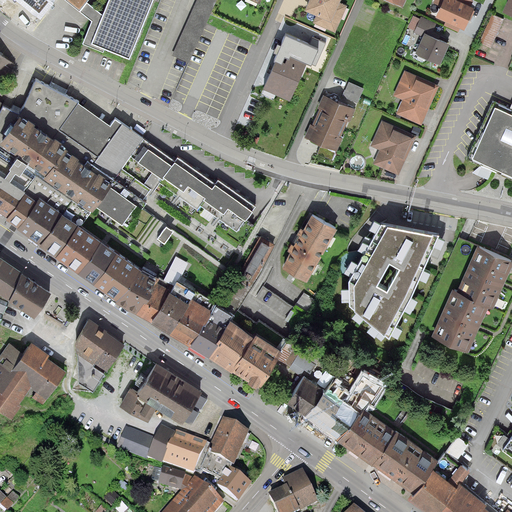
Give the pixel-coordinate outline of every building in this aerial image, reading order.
[(25,0),(37,8),(43,0),(25,0)] [(67,0),(80,9),(86,1),(86,0),(67,0)] [(107,0),(102,15),(92,42),(103,46),(130,56),(150,0),(107,0)] [(196,0),(173,54),(189,61),(215,0),(196,0)] [(307,0),(305,7),(317,13),(313,22),(334,32),(346,6),(338,2),(338,0),(307,0)] [(462,0),(441,0),(435,13),(447,18),(459,24),(464,26),(473,5),(462,0)] [(102,15),(86,1),(80,9),(90,18),(83,42),(102,50),(103,46),(92,42),(102,15)] [(482,44),(494,49),(506,19),(494,14),(482,44)] [(407,27),(415,30),(420,19),(412,16),(407,27)] [(425,30),(430,32),(434,24),(420,18),(420,19),(415,30),(414,31),(423,35),(425,30)] [(456,31),(459,24),(447,18),(444,25),(456,31)] [(423,35),(417,49),(440,59),(448,41),(430,32),(425,30),(423,35)] [(319,42),(313,54),(320,57),(326,44),(319,42)] [(0,78),(1,79),(12,61),(0,50),(0,78)] [(264,87),(288,97),(304,57),(289,50),(286,59),(277,55),(264,87)] [(397,112),(420,122),(436,85),(405,72),(395,94),(403,98),(397,112)] [(0,153),(32,175),(36,170),(91,210),(96,202),(111,181),(114,177),(130,154),(143,135),(119,119),(114,115),(109,123),(74,102),(77,98),(34,76),(24,106),(20,111),(3,101),(0,107),(0,153)] [(348,82),(342,96),(356,102),(362,88),(348,82)] [(324,96),(316,116),(343,126),(351,106),(324,96)] [(511,108),(496,102),(473,154),(511,171),(511,108)] [(343,126),(316,116),(307,138),(334,148),(343,126)] [(413,137),(380,124),(372,144),(382,149),(376,164),(398,173),(413,137)] [(143,135),(130,154),(161,175),(163,173),(175,156),(143,135)] [(0,153),(0,208),(8,212),(24,186),(32,175),(0,153)] [(175,156),(163,173),(180,185),(176,192),(178,194),(198,208),(200,204),(219,217),(237,230),(256,202),(216,178),(213,183),(175,156)] [(91,210),(36,170),(32,175),(24,186),(37,195),(39,192),(78,219),(82,221),(91,210)] [(111,181),(96,202),(122,221),(136,200),(111,181)] [(24,186),(8,212),(6,215),(17,224),(37,195),(24,186)] [(37,195),(17,224),(55,250),(78,219),(39,192),(37,195)] [(310,213),(282,265),(306,278),(335,226),(310,213)] [(78,219),(55,250),(77,268),(99,235),(82,221),(78,219)] [(167,222),(157,236),(164,241),(174,227),(167,222)] [(407,225),(382,222),(363,250),(351,277),(351,304),(390,336),(438,232),(407,225)] [(99,235),(77,268),(94,279),(116,246),(99,235)] [(224,305),(231,310),(247,283),(251,285),(274,242),(264,236),(224,305)] [(116,246),(94,279),(93,281),(117,297),(136,268),(140,261),(116,246)] [(464,353),(487,305),(493,307),(511,265),(511,262),(482,249),(462,293),(457,291),(434,339),(464,353)] [(21,266),(0,251),(0,316),(8,299),(9,295),(21,266)] [(52,287),(21,266),(9,295),(35,313),(52,287)] [(154,278),(136,268),(117,297),(116,298),(134,311),(135,309),(144,293),(145,295),(154,278)] [(135,309),(149,319),(170,283),(156,275),(154,278),(145,295),(144,293),(135,309)] [(167,330),(168,329),(191,293),(195,287),(176,275),(170,283),(149,319),(167,330)] [(168,329),(188,341),(210,306),(191,293),(168,329)] [(188,341),(207,353),(231,316),(233,311),(231,310),(224,305),(215,299),(210,306),(188,341)] [(229,367),(231,364),(253,330),(231,316),(207,353),(229,367)] [(91,356),(107,331),(88,317),(75,337),(80,379),(93,389),(106,371),(93,364),(96,359),(91,356)] [(231,364),(260,382),(282,347),(253,329),(253,330),(231,364)] [(96,359),(109,367),(125,343),(107,331),(91,356),(96,359)] [(0,366),(0,411),(10,419),(21,405),(17,402),(29,385),(35,390),(30,397),(41,404),(66,369),(27,341),(20,350),(9,341),(0,353),(0,363),(2,364),(0,366)] [(291,366),(303,372),(306,367),(313,370),(318,360),(300,350),(291,366)] [(157,405),(182,421),(200,391),(154,362),(150,369),(138,389),(131,385),(120,404),(147,421),(157,405)] [(322,387),(304,413),(338,437),(363,404),(369,408),(384,384),(359,368),(345,391),(332,376),(322,387)] [(303,374),(285,400),(304,413),(322,387),(303,374)] [(438,457),(396,428),(369,408),(363,404),(338,437),(372,462),(373,460),(413,489),(434,463),(438,457)] [(200,468),(221,479),(228,466),(230,468),(232,463),(234,464),(249,429),(237,423),(224,416),(200,468)] [(162,461),(176,432),(160,425),(155,437),(147,457),(161,463),(162,461)] [(147,457),(155,437),(126,426),(117,447),(147,459),(147,457)] [(194,472),(207,442),(178,430),(176,432),(162,461),(194,472)] [(511,432),(508,438),(503,434),(495,446),(511,458),(511,432)] [(450,447),(461,456),(471,443),(460,434),(450,447)] [(435,511),(511,511),(511,510),(508,507),(503,511),(496,511),(489,506),(484,503),(487,499),(462,479),(471,467),(461,459),(449,475),(434,463),(413,489),(411,492),(435,511)] [(213,511),(215,511),(224,500),(195,476),(194,477),(163,466),(159,484),(182,490),(164,511),(213,511)] [(230,468),(228,466),(221,479),(217,485),(239,501),(252,483),(230,468)] [(267,495),(274,511),(298,511),(317,504),(302,471),(281,481),(284,487),(267,495)] [(7,497),(0,489),(0,505),(7,511),(20,497),(13,491),(7,497)] [(366,511),(355,503),(347,511),(366,511)]
